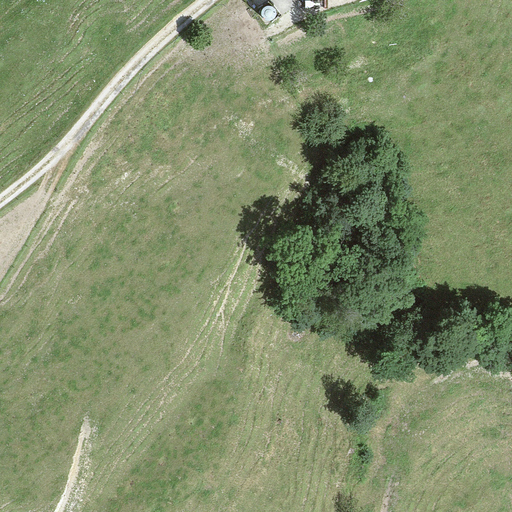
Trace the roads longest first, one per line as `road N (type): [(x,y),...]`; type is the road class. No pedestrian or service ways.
road 1 (track): [(0,201),(42,170),(143,56),(209,0)]
road 2 (track): [(0,273),(72,139)]
